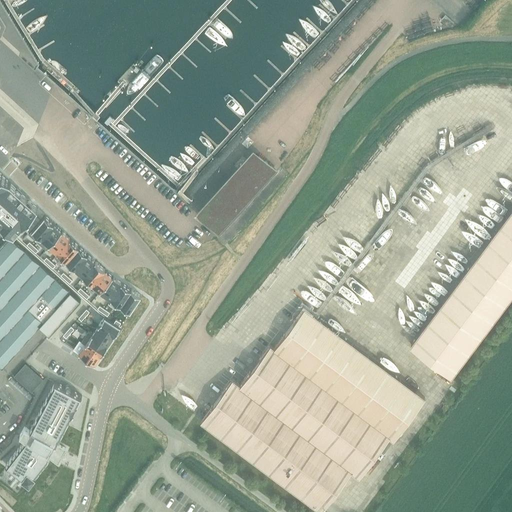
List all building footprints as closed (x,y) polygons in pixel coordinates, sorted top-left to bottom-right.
[(489,124),(485,115),(462,124),(466,134),(489,124)] [(473,145),(476,148),(498,131),(492,123),(464,144),(468,149),(473,145)] [(283,150),(279,155),(286,160),(289,155),(283,150)] [(240,176),(257,191),(276,170),(259,155),(240,176)] [(0,173),(0,221),(14,234),(38,208),(0,173)] [(240,176),(221,197),(238,212),(257,191),(240,176)] [(238,212),(221,197),(202,218),(219,233),(238,212)] [(352,222),(374,231),(377,224),(381,225),(389,205),(376,200),(374,205),(371,203),(368,211),(366,217),(355,213),(352,222)] [(511,292),(511,209),(411,345),(451,374),(511,292)] [(45,214),(29,232),(38,239),(54,222),(45,214)] [(54,222),(38,239),(47,247),(50,244),(49,243),(62,229),(54,222)] [(62,229),(49,243),(50,244),(58,251),(71,237),(62,229)] [(49,335),(81,300),(9,236),(0,246),(0,365),(3,368),(40,326),(49,335)] [(71,237),(58,251),(54,255),(63,263),(65,261),(79,245),(71,237)] [(318,255),(342,274),(353,260),(331,243),(326,249),(324,247),(318,255)] [(79,245),(65,261),(74,268),(75,267),(75,266),(88,252),(79,245)] [(88,252),(75,266),(75,267),(83,274),(96,260),(88,252)] [(96,260),(83,274),(92,282),(104,267),(96,260)] [(317,271),(332,283),(339,275),(323,263),(317,271)] [(104,267),(92,282),(100,289),(113,275),(104,267)] [(350,275),(358,280),(361,275),(353,270),(350,275)] [(113,275),(100,289),(111,296),(112,297),(122,281),(113,275)] [(122,281),(112,297),(111,296),(110,299),(120,306),(121,304),(121,303),(132,288),(122,281)] [(303,291),(311,290),(310,282),(302,283),(303,291)] [(132,288),(121,303),(121,304),(130,310),(141,294),(132,288)] [(313,289),(311,297),(324,301),(326,293),(313,289)] [(305,307),(294,321),(274,348),(390,435),(394,437),(424,396),(305,307)] [(105,315),(98,324),(114,335),(121,325),(119,324),(114,321),(105,315)] [(92,334),(108,345),(114,335),(98,324),(92,334)] [(85,344),(86,343),(102,354),(108,345),(92,334),(88,331),(81,341),(85,344)] [(85,344),(79,353),(95,364),(102,354),(86,343),(85,344)] [(274,348),(270,345),(240,385),(232,379),(202,419),(322,509),(352,469),(360,475),(390,435),(274,348)] [(25,363),(14,376),(32,392),(43,379),(25,363)] [(51,457),(60,464),(67,449),(58,444),(82,395),(54,381),(30,430),(25,427),(21,436),(27,440),(8,466),(25,478),(25,479),(32,484),(38,477),(37,476),(51,457)]
